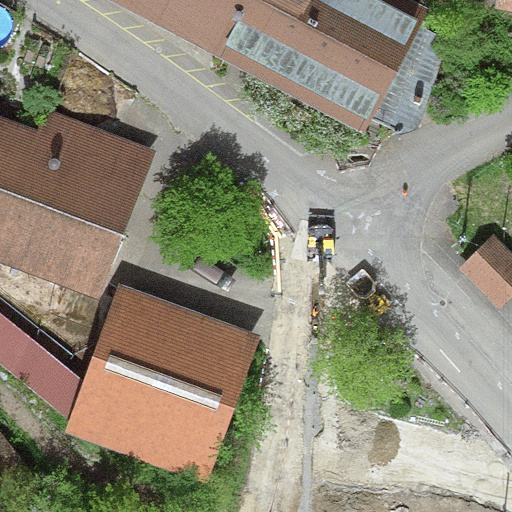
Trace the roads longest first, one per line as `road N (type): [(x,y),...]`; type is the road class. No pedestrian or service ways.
road 1 (tertiary): [(340,230),(261,153),(47,0)]
road 2 (residential): [(340,230),(312,300),(256,511)]
road 3 (tertiary): [(511,429),(340,230)]
road 4 (residential): [(340,230),(387,182),(511,127)]
